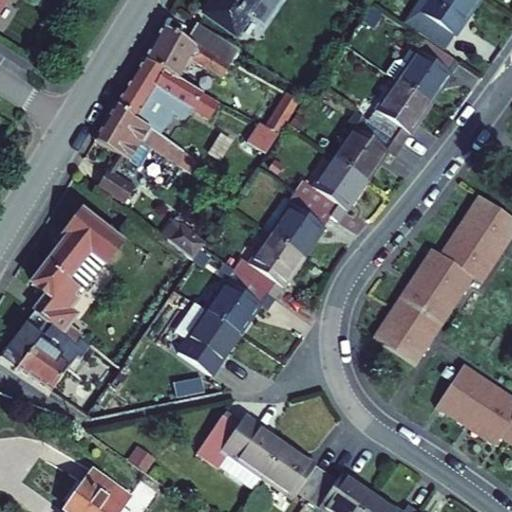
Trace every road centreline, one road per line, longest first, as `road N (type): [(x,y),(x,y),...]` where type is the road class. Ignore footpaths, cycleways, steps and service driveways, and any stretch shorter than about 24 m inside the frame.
road 1 (residential): [(511,77),(343,280),(328,336),(333,371),(356,411),(500,511)]
road 2 (tertiary): [(145,0),(68,121)]
road 3 (tertiary): [(68,121),(0,233)]
